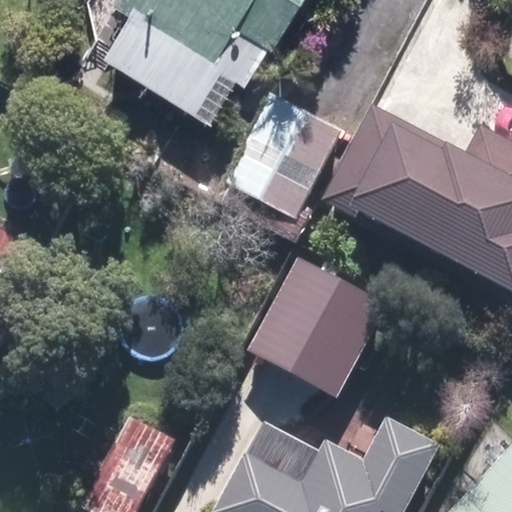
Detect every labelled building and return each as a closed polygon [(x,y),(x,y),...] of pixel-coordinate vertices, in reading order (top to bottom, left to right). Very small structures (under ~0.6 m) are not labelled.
[(273,48),(303,0),(88,0),(107,61),(194,114),(221,70),(244,83),(268,45),(273,48)] [(353,137),(274,99),(228,195),(307,233),(353,137)] [(374,113),(325,204),(511,304),(511,149),(483,134),(467,163),(374,113)] [(0,249),(0,314),(27,264),(0,249)] [(384,314),(300,264),(249,352),(333,401),(384,314)] [(81,511),(141,511),(182,441),(121,406),(65,503),(81,511)] [(404,511),(438,449),(384,421),(363,461),(322,440),(315,452),(268,427),(222,511),(404,511)] [(511,511),(511,449),(452,511),(511,511)]
